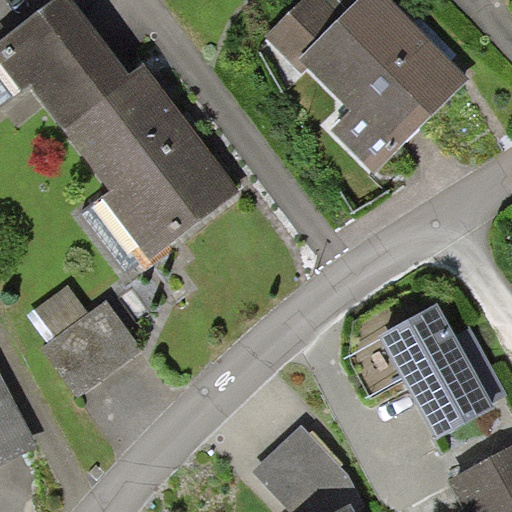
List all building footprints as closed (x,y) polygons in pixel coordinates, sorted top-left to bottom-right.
[(124,78),(64,0),(51,0),(0,39),(0,69),(22,98),(31,91),(108,192),(97,200),(149,267),(240,198),(139,67),(124,78)] [(462,87),(383,0),(356,0),(333,21),(314,0),(302,0),(266,34),(296,67),(302,61),(348,113),(328,131),(366,173),(462,87)] [(27,312),(47,341),(90,313),(70,283),(27,312)] [(457,340),(437,305),(376,340),(437,444),(494,412),(489,403),(504,394),(469,333),(457,340)] [(0,471),(42,451),(0,374),(0,471)] [(360,511),(366,509),(346,472),(303,426),(257,472),(289,511),(360,511)] [(511,511),(511,446),(445,484),(460,511),(511,511)]
